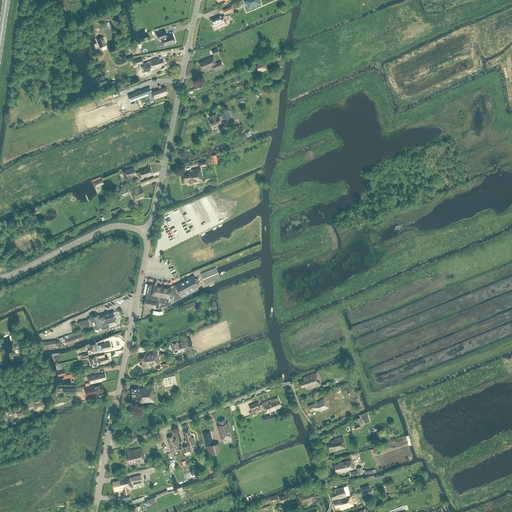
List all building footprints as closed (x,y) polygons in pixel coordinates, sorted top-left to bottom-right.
[(248,9),(260,4),(258,0),(246,0),(244,1),(248,9)] [(227,23),(224,16),(221,17),(220,16),(210,20),(212,24),(212,26),(213,26),(214,29),(227,23)] [(165,31),(157,33),(157,34),(159,39),(161,38),(163,45),(175,42),(172,34),(167,36),(165,31)] [(106,45),(103,36),(96,39),(99,47),(106,45)] [(222,65),(221,62),(216,64),(213,57),(203,61),(203,62),(199,63),(202,69),(209,66),(209,67),(211,66),(213,69),(222,65)] [(164,64),(162,59),(158,60),(157,58),(147,61),(150,70),(161,67),(161,65),(164,64)] [(266,69),(265,63),(256,65),(257,70),(259,70),(260,71),(266,69)] [(130,100),(151,92),(149,86),(128,95),(130,100)] [(166,87),(159,89),(152,92),(154,99),(166,94),(166,93),(168,92),(166,87)] [(209,120),(211,125),(220,122),(219,119),(223,118),(221,114),(220,114),(220,115),(216,116),(215,114),(210,116),(211,119),(209,120)] [(214,164),(218,163),(220,162),(219,157),(217,158),(216,154),(211,155),(213,162),(214,164)] [(123,171),(123,173),(125,178),(136,174),(134,167),(125,171),(123,171)] [(138,172),(140,178),(152,174),(150,167),(138,172)] [(188,174),(182,175),(183,180),(189,179),(190,182),(202,180),(200,168),(190,170),(191,171),(188,172),(188,174)] [(95,187),(104,183),(102,178),(92,183),(94,187),(95,187)] [(144,195),(141,187),(130,191),(133,200),(144,195)] [(200,273),(205,284),(220,278),(216,267),(200,273)] [(199,286),(194,275),(174,285),(175,287),(172,289),(171,289),(171,288),(167,287),(157,285),(154,284),(153,284),(153,285),(148,284),(146,294),(146,295),(145,299),(145,298),(144,300),(143,305),(150,306),(150,307),(155,308),(158,308),(159,302),(167,303),(168,303),(169,298),(172,298),(173,298),(175,300),(180,297),(180,296),(199,286)] [(196,306),(194,303),(195,303),(197,303),(196,302),(199,302),(199,301),(200,300),(199,298),(195,299),(196,301),(194,301),(194,302),(184,306),(186,310),(196,306)] [(107,321),(115,318),(113,312),(108,313),(108,312),(99,315),(97,315),(96,313),(90,315),(91,317),(94,329),(101,326),(102,329),(109,327),(107,321)] [(79,321),(80,329),(90,327),(88,319),(79,321)] [(80,330),(64,336),(66,341),(67,344),(71,343),(83,338),(80,330)] [(43,347),(54,346),(58,345),(57,339),(42,341),(43,347)] [(170,341),(172,350),(179,349),(177,340),(170,341)] [(109,342),(100,344),(100,345),(98,345),(99,351),(101,350),(101,351),(107,350),(107,348),(111,348),(109,342)] [(145,355),(138,356),(140,364),(146,363),(147,366),(158,364),(157,361),(159,361),(158,358),(157,351),(145,353),(145,355)] [(89,357),(91,364),(96,363),(96,362),(99,361),(99,364),(107,363),(107,361),(108,361),(107,356),(104,357),(103,356),(95,358),(95,356),(89,357)] [(105,378),(104,373),(92,376),(92,377),(90,378),(91,383),(95,382),(95,381),(96,381),(96,382),(102,380),(102,379),(105,378)] [(304,377),(303,378),(303,380),(299,382),(301,387),(305,386),(306,388),(308,387),(309,389),(320,385),(319,381),(317,381),(316,376),(317,375),(316,373),(304,377)] [(94,385),(91,386),(85,387),(86,395),(97,393),(96,392),(103,391),(102,384),(95,386),(94,385)] [(154,401),(153,387),(131,389),(132,400),(139,399),(139,402),(143,402),(154,401)] [(282,407),(278,397),(271,400),(270,399),(262,403),(266,413),(282,407)] [(317,410),(320,410),(329,407),(325,397),(315,401),(316,402),(313,403),(308,405),(310,411),(315,409),(315,411),(317,410)] [(256,414),(254,410),(259,407),(257,402),(249,405),(251,411),(248,412),(250,416),(256,414)] [(349,412),(358,407),(356,402),(346,406),(349,412)] [(25,410),(17,413),(19,418),(27,414),(25,410)] [(370,421),(367,414),(361,417),(364,424),(370,421)] [(360,427),(359,425),(364,424),(361,417),(357,418),(358,419),(355,420),(357,424),(353,426),(355,429),(360,427)] [(217,426),(222,440),(231,437),(229,432),(230,431),(228,422),(226,423),(224,419),(218,421),(219,425),(217,426)] [(188,430),(183,431),(188,444),(189,444),(191,447),(196,445),(193,437),(191,437),(188,430)] [(167,437),(171,447),(170,447),(172,452),(179,450),(177,444),(176,439),(174,440),(172,435),(167,437)] [(210,436),(204,437),(206,446),(208,455),(219,452),(218,448),(216,443),(213,444),(210,436)] [(345,447),(343,436),(333,439),(333,440),(331,441),(331,443),(327,444),(328,449),(331,448),(332,450),(345,447)] [(188,444),(182,447),(185,456),(191,454),(190,451),(189,451),(190,450),(191,451),(192,451),(191,447),(189,444),(188,444)] [(143,447),(127,451),(128,455),(122,456),(124,464),(129,463),(130,465),(146,461),(143,447)] [(189,472),(190,472),(188,465),(186,465),(185,460),(181,461),(183,466),(185,473),(187,478),(191,477),(189,472)] [(353,468),(351,460),(338,463),(338,464),(334,465),(335,472),(340,471),(353,468)] [(358,474),(363,473),(362,467),(356,468),(357,470),(349,471),(350,475),(358,474)] [(141,475),(131,477),(132,484),(142,482),(141,475)] [(128,489),(132,488),(131,484),(129,477),(119,479),(119,480),(112,482),(114,490),(123,489),(123,490),(125,490),(126,492),(128,492),(128,489)] [(334,489),(335,491),(330,493),(332,500),(346,497),(343,487),(334,489)] [(316,499),(314,491),(310,492),(307,492),(297,495),(300,504),(316,499)] [(288,494),(279,496),(281,503),(290,500),(288,494)] [(353,505),(351,496),(333,501),(335,507),(339,506),(340,509),(353,505)]
